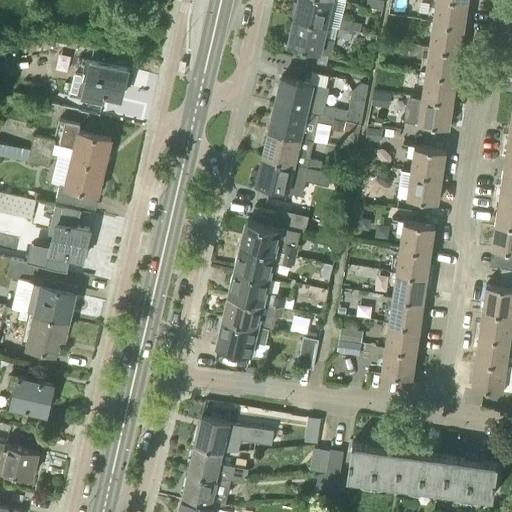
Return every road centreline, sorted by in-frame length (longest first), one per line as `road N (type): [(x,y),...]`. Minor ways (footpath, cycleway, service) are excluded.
road 1 (residential): [(194,119),(157,133),(72,511)]
road 2 (residential): [(436,411),(504,0)]
road 3 (secondary): [(105,503),(188,147)]
road 4 (residential): [(169,375),(220,169),(188,147)]
road 5 (residential): [(105,503),(139,492),(169,375)]
road 6 (residential): [(436,411),(288,392)]
road 7 (residential): [(200,97),(238,85),(258,0)]
road 8 (residential): [(288,392),(169,375)]
